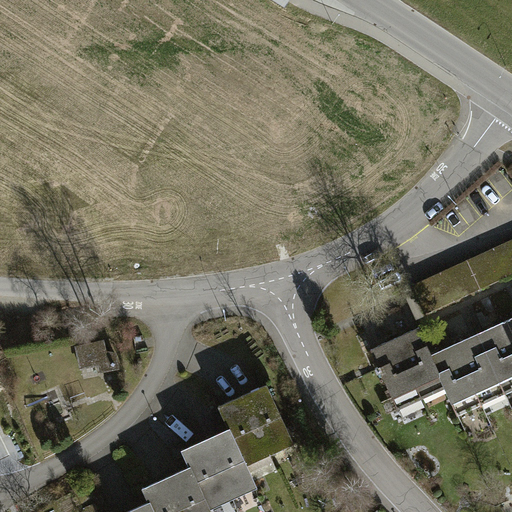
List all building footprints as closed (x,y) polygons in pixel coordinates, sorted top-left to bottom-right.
[(511,241),(414,285),(426,313),(466,295),(494,282),(511,274),(511,241)] [(374,344),(372,345),(397,401),(442,381),(451,400),(511,372),(511,312),(479,327),(473,330),(432,348),(421,323),(413,327),(374,344)] [(118,353),(110,354),(108,340),(80,345),(85,375),(121,368),(118,353)] [(236,433),(252,469),(299,449),(274,391),(227,412),(236,433)] [(198,471),(216,511),(262,491),(252,469),(236,433),(191,453),(198,471)] [(157,507),(159,511),(216,511),(198,471),(150,492),(157,507)]
